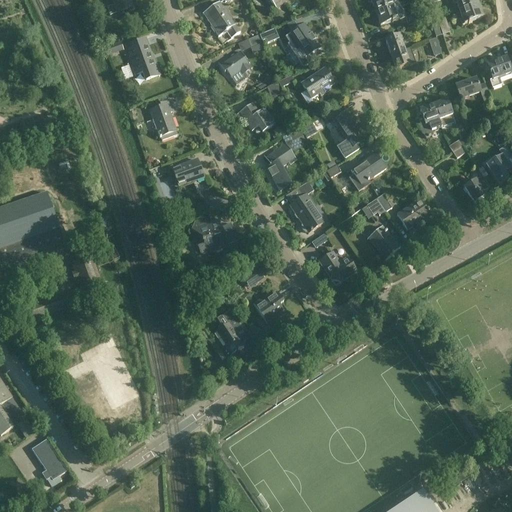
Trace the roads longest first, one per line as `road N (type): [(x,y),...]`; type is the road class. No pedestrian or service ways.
road 1 (residential): [(334,330),(224,149),(161,0)]
road 2 (tertiary): [(150,452),(334,330)]
road 3 (residential): [(388,113),(499,37),(507,28),(505,0)]
road 4 (tertiary): [(334,330),(472,248)]
road 5 (residential): [(465,237),(388,113)]
road 6 (residential): [(388,113),(341,0)]
